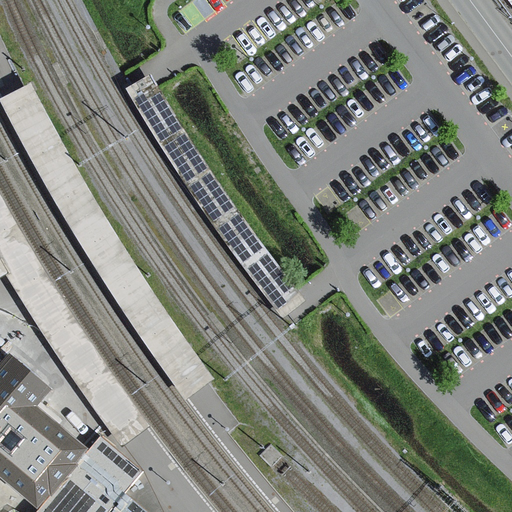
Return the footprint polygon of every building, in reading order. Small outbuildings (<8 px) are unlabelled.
[(190,140),(151,77),(127,92),(167,156),(283,318),(306,302),(190,140)] [(78,169),(28,84),(0,98),(0,110),(26,160),(63,224),(104,288),(142,349),(181,402),(212,378),(122,241),(78,169)] [(0,264),(6,275),(62,362),(122,445),(149,425),(79,318),(34,247),(13,218),(0,194),(0,264)] [(0,463),(43,498),(88,444),(36,400),(51,383),(14,352),(0,366),(0,365),(0,463)] [(88,444),(43,498),(45,500),(47,502),(38,511),(151,511),(127,491),(146,469),(135,461),(103,433),(92,446),(88,444)]
